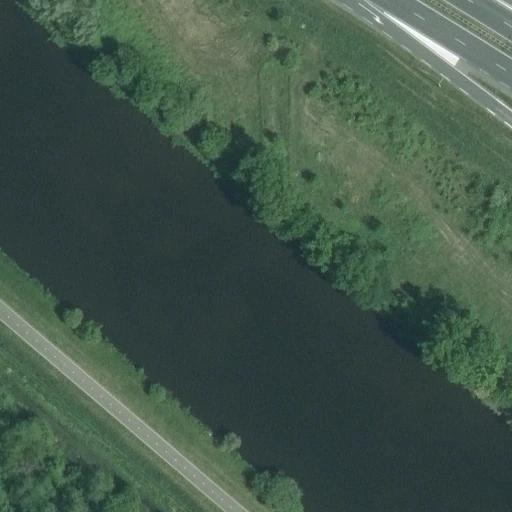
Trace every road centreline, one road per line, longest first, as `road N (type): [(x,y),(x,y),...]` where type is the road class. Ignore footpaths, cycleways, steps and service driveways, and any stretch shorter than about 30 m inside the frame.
road 1 (trunk): [(378,0),(511,121)]
road 2 (trunk): [(387,0),(511,76)]
